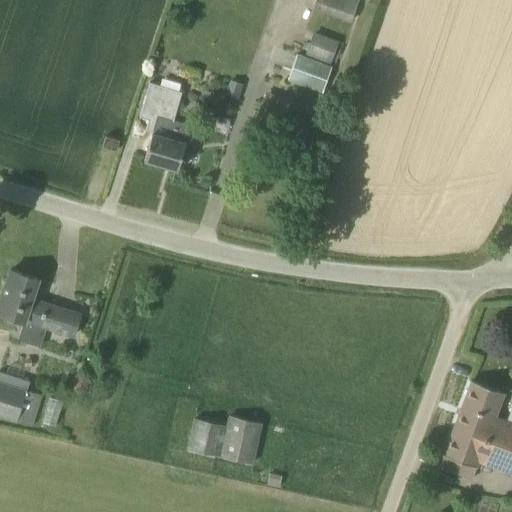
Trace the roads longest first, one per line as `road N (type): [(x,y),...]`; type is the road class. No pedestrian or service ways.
road 1 (unclassified): [(469,284),(244,261),(0,186)]
road 2 (unclassified): [(389,511),(469,284)]
